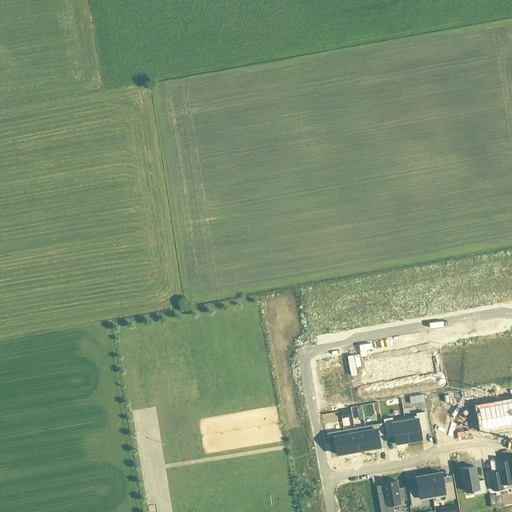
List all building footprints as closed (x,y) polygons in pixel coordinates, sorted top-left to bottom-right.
[(333,292),(332,285),(315,288),(317,295),(333,292)] [(410,290),(398,293),(402,316),(416,314),(413,301),(421,300),(419,286),(410,288),(410,290)] [(387,291),(376,293),(378,308),(386,306),(388,319),(402,316),(398,293),(387,294),(387,291)] [(323,306),(307,309),(311,333),(327,330),(326,323),(338,320),(336,306),(323,308),(323,306)] [(429,351),(416,354),(419,373),(419,374),(433,371),(429,351)] [(416,354),(407,355),(410,374),(419,373),(416,354)] [(407,355),(397,357),(401,376),(410,374),(407,355)] [(397,357),(388,359),(391,378),(401,376),(397,357)] [(340,363),(338,363),(342,389),(355,387),(355,389),(364,387),(360,369),(359,370),(354,371),(352,369),(351,361),(348,361),(348,359),(339,361),(340,363)] [(388,359),(378,361),(382,380),(382,379),(391,378),(388,359)] [(378,361),(365,363),(369,383),(379,381),(382,380),(382,379),(382,380),(378,361)] [(326,373),(319,374),(323,393),(342,389),(338,363),(325,366),(326,373)] [(402,404),(401,398),(389,400),(390,406),(402,404)] [(506,399),(497,401),(501,425),(510,423),(506,401),(507,401),(506,399)] [(497,401),(488,402),(492,427),(501,425),(497,401)] [(488,402),(479,404),(483,428),(492,427),(488,402)] [(416,416),(404,418),(409,442),(422,439),(420,432),(428,430),(425,412),(416,413),(416,416)] [(392,418),(383,419),(387,438),(394,436),(396,444),(398,443),(398,445),(407,444),(407,442),(409,442),(404,418),(392,420),(392,418)] [(382,423),(365,426),(369,449),(380,447),(378,436),(384,435),(382,423)] [(365,426),(354,428),(358,451),(369,449),(365,426)] [(354,428),(344,430),(348,452),(358,451),(354,428)] [(344,430),(327,433),(329,445),(335,444),(337,454),(348,452),(344,430)] [(511,470),(510,460),(497,462),(498,471),(490,472),(493,491),(511,487),(511,470)] [(474,466),(461,469),(465,491),(473,490),(474,495),(486,493),(484,480),(477,481),(474,466)] [(428,475),(433,498),(445,496),(446,500),(455,498),(452,482),(443,483),(441,472),(428,475)] [(433,498),(428,475),(426,475),(426,473),(417,475),(418,477),(415,477),(417,488),(409,489),(412,506),(421,505),(420,500),(433,498)] [(383,483),(384,493),(379,495),(378,494),(377,494),(380,511),(393,511),(393,505),(401,504),(400,501),(405,500),(406,501),(407,501),(404,486),(403,487),(398,488),(396,480),(383,483)]
